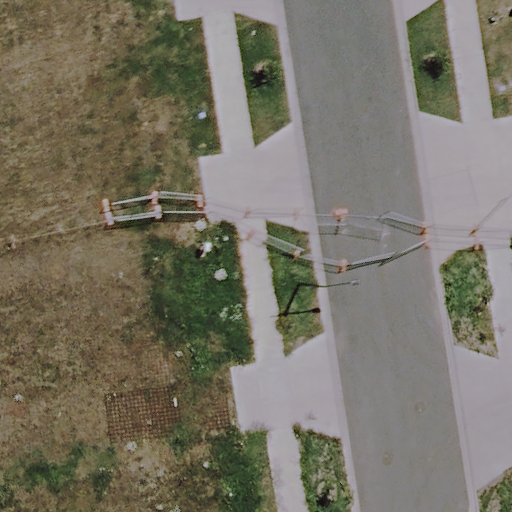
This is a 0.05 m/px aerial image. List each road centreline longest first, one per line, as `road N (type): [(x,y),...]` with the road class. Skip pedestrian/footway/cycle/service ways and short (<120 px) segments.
road 1 (residential): [(331,0),(392,408)]
road 2 (residential): [(392,408),(511,385)]
